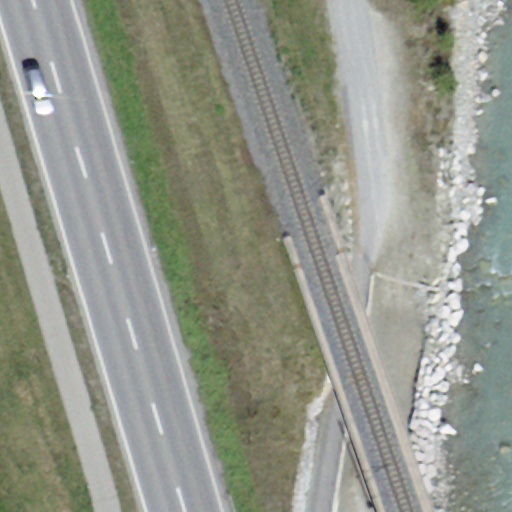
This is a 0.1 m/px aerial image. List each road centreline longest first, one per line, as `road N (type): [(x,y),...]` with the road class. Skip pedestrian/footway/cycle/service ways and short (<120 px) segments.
road 1 (primary): [(37,0),(186,511)]
road 2 (track): [(348,0),(369,262),(319,511)]
